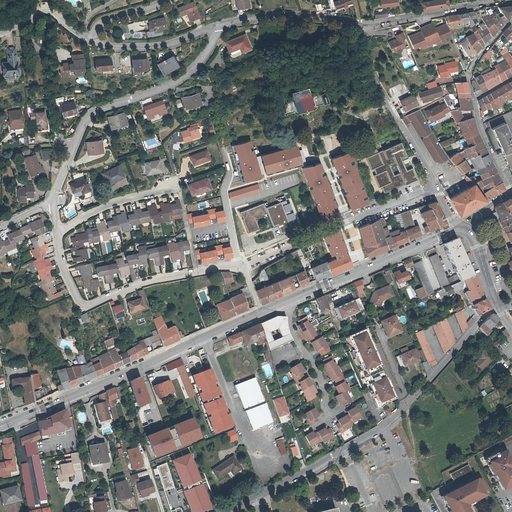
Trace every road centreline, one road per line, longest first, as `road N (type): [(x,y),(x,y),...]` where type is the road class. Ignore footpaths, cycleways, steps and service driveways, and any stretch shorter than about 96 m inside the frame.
road 1 (residential): [(511,0),(381,23),(283,13),(214,27)]
road 2 (primary): [(261,312),(0,426)]
road 3 (residential): [(214,27),(188,73),(93,111),(53,202)]
road 4 (residential): [(57,231),(59,262),(81,308),(145,281),(241,266)]
road 5 (residential): [(497,306),(402,410),(343,450)]
road 6 (residential): [(241,266),(436,184)]
road 7 (primary): [(461,228),(287,301)]
road 8 (unknown): [(281,120),(331,106),(341,113),(384,206)]
road 9 (residential): [(436,184),(379,86),(364,43)]
road 10 (residential): [(214,27),(149,47),(90,38)]
road 11 (residential): [(325,415),(317,375),(291,334),(287,301)]
road 12 (residential): [(222,147),(225,205),(241,266)]
road 13 (residential): [(57,231),(169,187)]
